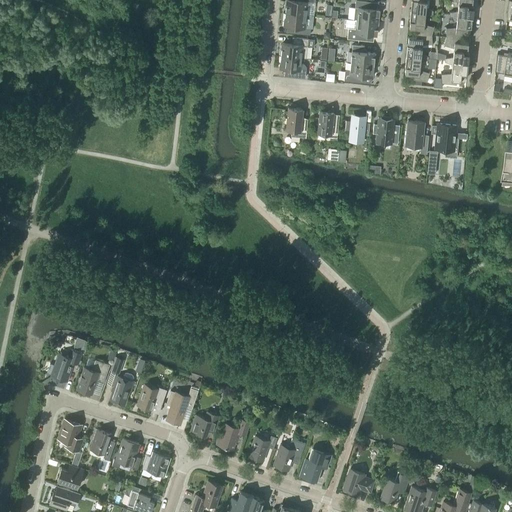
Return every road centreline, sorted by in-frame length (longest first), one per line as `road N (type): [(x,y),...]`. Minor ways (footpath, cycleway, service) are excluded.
road 1 (unclassified): [(511,402),(0,218)]
road 2 (residential): [(26,511),(48,408),(58,401),(156,430),(189,451)]
road 3 (residential): [(388,100),(265,84),(274,0)]
road 4 (residential): [(189,451),(361,511)]
